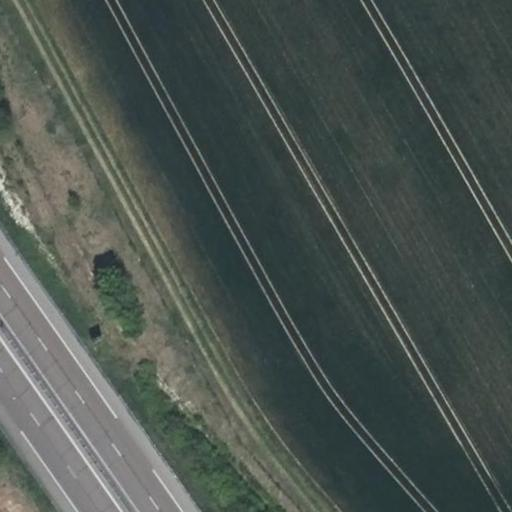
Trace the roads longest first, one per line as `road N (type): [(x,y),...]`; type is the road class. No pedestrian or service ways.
road 1 (track): [(69,0),(252,437),(312,511)]
road 2 (motorway): [(162,511),(0,276)]
road 3 (motorway): [(0,362),(104,511)]
